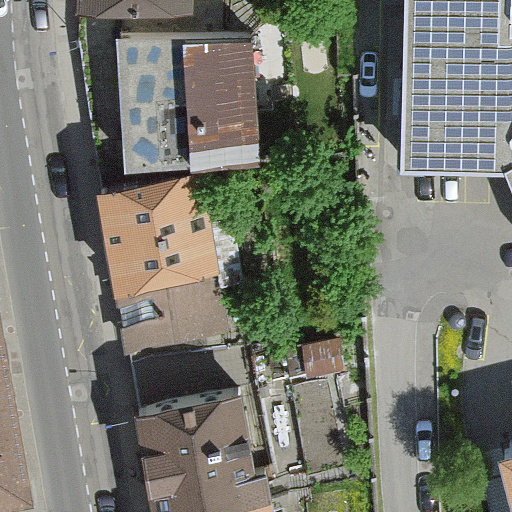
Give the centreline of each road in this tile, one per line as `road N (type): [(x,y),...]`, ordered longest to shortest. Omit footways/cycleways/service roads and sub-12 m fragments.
road 1 (secondary): [(91,511),(11,0)]
road 2 (unclassified): [(403,511),(387,300),(394,266),(418,245),(450,247),(484,268),(511,301)]
